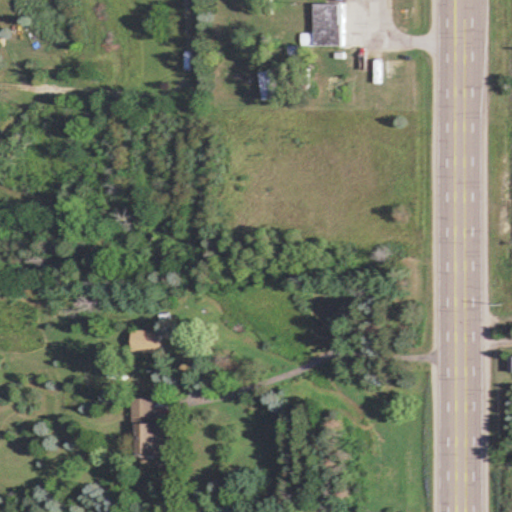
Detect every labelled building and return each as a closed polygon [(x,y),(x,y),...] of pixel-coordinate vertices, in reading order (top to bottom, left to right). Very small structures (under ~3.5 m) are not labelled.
[(344,45),(345,3),(315,3),(315,33),(302,33),(302,45),(344,45)] [(402,76),(402,60),(385,60),(385,76),(402,76)] [(390,93),(404,93),(404,79),(390,80),(390,93)] [(391,96),(391,108),(405,108),(405,96),(391,96)] [(133,330),(133,352),(163,352),(163,330),(133,330)] [(154,423),(154,398),(136,398),(135,459),(163,459),(163,423),(154,423)]
